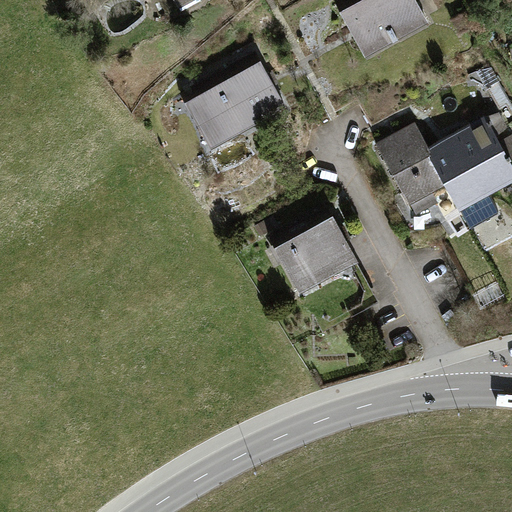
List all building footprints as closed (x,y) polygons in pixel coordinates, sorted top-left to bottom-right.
[(174,0),(181,11),(201,1),(200,0),(174,0)] [(415,0),(340,0),(336,3),(365,56),(427,22),(415,0)] [(255,53),(181,94),(211,147),(284,107),(255,53)] [(474,130),(459,138),(488,191),(511,177),(511,166),(509,161),(511,159),(511,137),(511,135),(499,142),(495,136),(506,127),(498,113),(484,116),(471,123),(474,130)] [(401,137),(379,149),(409,205),(447,184),(432,153),(416,123),(398,131),(401,137)] [(459,138),(432,153),(447,184),(459,206),(488,191),(459,138)] [(327,208),(271,238),(300,291),(356,261),(327,208)]
